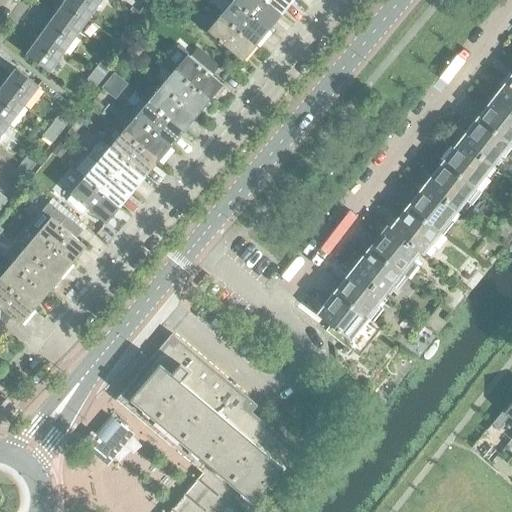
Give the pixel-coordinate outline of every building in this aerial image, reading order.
[(78,31),(92,12),(75,0),(66,0),(55,15),(78,31)] [(75,0),(92,12),(100,0),(75,0)] [(155,13),(162,3),(157,0),(149,0),(145,6),(155,13)] [(255,45),(268,30),(232,0),(219,15),(255,45)] [(268,30),(280,15),(262,0),(232,0),(268,30)] [(262,0),(280,15),(293,0),(262,0)] [(64,51),(78,31),(55,15),(41,35),(64,51)] [(242,61),(255,45),(219,15),(206,31),(242,61)] [(132,41),(140,31),(130,24),(123,34),(132,41)] [(125,51),(132,41),(123,34),(115,44),(125,51)] [(50,71),(64,51),(41,35),(27,55),(50,71)] [(208,101),(223,84),(187,54),(173,71),(208,101)] [(103,79),(110,69),(101,62),(93,72),(103,79)] [(23,106),(38,86),(16,69),(1,88),(23,106)] [(195,116),(208,101),(173,71),(160,87),(195,116)] [(95,89),(103,79),(93,72),(86,81),(95,89)] [(511,75),(502,88),(494,83),(490,88),(498,93),(496,95),(511,107),(511,75)] [(183,131),(195,116),(160,87),(147,102),(183,131)] [(0,117),(9,125),(23,106),(1,88),(0,89),(0,117)] [(467,94),(473,99),(478,92),(472,88),(467,94)] [(511,107),(496,95),(494,98),(487,92),(483,97),(490,103),(479,117),(511,143),(511,107)] [(170,147),(183,131),(147,102),(134,117),(170,147)] [(0,135),(9,125),(0,117),(0,135)] [(60,134),(67,124),(58,117),(50,127),(60,134)] [(157,162),(170,147),(134,117),(121,132),(157,162)] [(503,158),(511,147),(511,143),(479,117),(466,133),(458,126),(455,131),(463,137),(461,139),(493,164),(500,155),(503,158)] [(52,144),(60,134),(50,127),(43,136),(52,144)] [(144,177),(157,162),(121,132),(108,148),(144,177)] [(461,139),(459,142),(450,136),(447,140),(448,141),(444,146),(451,152),(444,161),(479,189),(489,176),(485,173),(493,164),(461,139)] [(131,192),(144,177),(108,148),(95,163),(131,192)] [(30,172),(38,162),(28,154),(20,164),(30,172)] [(426,183),(458,208),(465,199),(469,202),(479,189),(444,161),(431,177),(424,170),(420,175),(428,181),(426,183)] [(118,208),(131,192),(95,163),(83,178),(118,208)] [(23,181),(30,172),(20,164),(13,174),(23,181)] [(106,222),(118,208),(83,178),(70,193),(106,222)] [(426,183),(423,187),(415,181),(412,185),(420,191),(409,205),(444,233),(454,221),(450,218),(458,208),(426,183)] [(0,209),(1,210),(8,200),(0,193),(0,209)] [(434,246),(444,233),(409,205),(396,222),(388,215),(385,219),(393,226),(391,228),(423,252),(430,243),(434,246)] [(86,247),(75,238),(83,229),(59,209),(51,218),(51,217),(50,218),(43,212),(31,226),(38,232),(37,233),(73,263),(86,247)] [(388,225),(385,228),(378,222),(374,226),(382,233),(370,247),(405,274),(415,262),(411,259),(419,250),(423,253),(423,252),(391,228),(388,225)] [(60,278),(73,263),(37,233),(25,248),(60,278)] [(395,287),(405,274),(370,247),(358,263),(350,257),(347,261),(354,267),(353,269),(384,294),(392,284),(395,287)] [(47,293),(60,278),(25,248),(12,263),(47,293)] [(0,279),(34,308),(47,293),(12,263),(0,277),(0,279)] [(353,269),(350,272),(343,265),(339,270),(347,276),(335,291),(373,321),(383,308),(377,303),(384,294),(353,269)] [(21,324),(34,308),(0,279),(0,326),(1,328),(12,316),(21,324)] [(373,321),(335,291),(323,306),(316,300),(312,305),(319,311),(317,313),(331,324),(326,331),(359,357),(381,328),(373,321)] [(233,429),(255,403),(175,335),(162,350),(171,357),(163,367),(158,362),(127,398),(210,468),(214,471),(221,462),(239,442),(243,437),(238,434),(233,429)] [(511,422),(511,403),(505,412),(504,411),(492,425),(498,431),(508,419),(511,422)] [(106,457),(129,431),(111,417),(89,443),(106,457)] [(239,442),(277,474),(283,467),(279,464),(291,450),(257,420),(243,437),(239,442)] [(511,436),(503,447),(509,453),(511,449),(511,436)] [(260,495),(277,474),(239,442),(221,462),(260,495)] [(253,502),(260,495),(221,462),(214,471),(204,482),(239,511),(250,499),(253,502)] [(198,511),(239,511),(204,482),(187,503),(198,511)] [(198,511),(187,503),(179,511),(198,511)]
